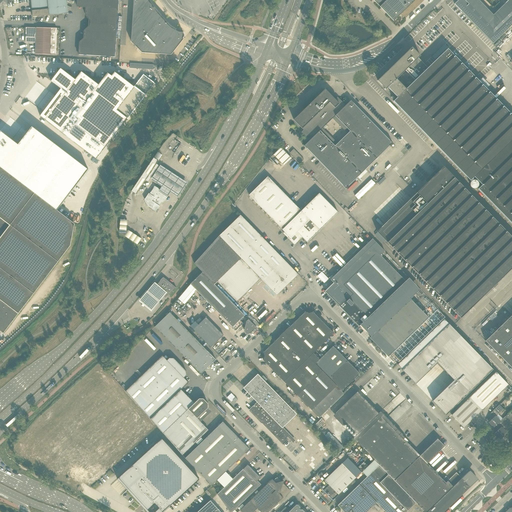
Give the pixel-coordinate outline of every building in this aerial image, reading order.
[(30,0),(32,17),(68,13),(66,0),(30,0)] [(77,0),(77,6),(86,7),(118,9),(118,0),(77,0)] [(150,1),(149,0),(133,0),(131,41),(142,53),(171,55),(183,39),(182,39),(183,37),(184,36),(184,35),(184,34),(183,34),(183,33),(182,33),(182,32),(181,32),(180,32),(178,32),(177,31),(176,30),(175,30),(176,29),(172,27),(171,26),(169,25),(161,16),(157,11),(156,9),(154,7),(153,5),(152,4),(150,1)] [(373,0),(394,21),(415,0),(373,0)] [(478,0),(458,0),(454,4),(461,11),(493,44),(511,24),(511,0),(508,0),(505,3),(493,15),(478,0)] [(117,25),(118,9),(86,7),(85,15),(89,19),(89,23),(117,25)] [(116,41),(117,25),(89,23),(88,27),(84,31),(84,39),(116,41)] [(57,28),(31,28),(26,28),(25,43),(36,43),(35,54),(56,55),(57,28)] [(115,57),(116,41),(84,39),(79,42),(79,55),(115,57)] [(472,74),(448,49),(428,68),(418,58),(420,56),(416,52),(412,47),(377,81),(386,89),(388,87),(397,97),(393,101),(470,181),(474,177),(482,185),(478,189),(511,223),(511,115),(479,81),(480,80),(473,73),(472,74)] [(60,89),(40,116),(96,159),(145,95),(144,94),(147,92),(154,83),(142,74),(133,86),(115,72),(112,76),(107,72),(98,84),(81,71),(75,79),(60,68),(50,81),(60,89)] [(346,189),(392,143),(351,100),(345,105),(337,97),(335,99),(325,89),(293,120),(303,130),(301,132),(309,141),(304,146),(346,189)] [(361,107),(377,123),(379,121),(363,105),(361,107)] [(0,131),(0,166),(57,210),(88,170),(32,126),(18,144),(0,131)] [(284,165),(291,158),(281,147),(273,155),(284,165)] [(158,161),(154,158),(131,191),(136,194),(145,180),(148,182),(158,166),(156,165),(158,161)] [(70,246),(74,224),(57,210),(0,166),(0,330),(3,333),(70,246)] [(160,167),(151,182),(153,183),(162,189),(160,192),(167,196),(166,198),(168,199),(170,195),(174,197),(178,200),(187,185),(183,182),(163,169),(160,167)] [(461,318),(511,268),(511,237),(454,177),(447,170),(444,167),(425,185),(424,185),(417,193),(377,231),(461,318)] [(319,193),(301,211),(267,177),(249,195),(291,238),(294,235),(297,238),(300,235),(307,242),(338,212),(319,193)] [(149,193),(144,200),(147,206),(156,211),(159,206),(162,202),(163,203),(166,198),(167,196),(160,192),(159,191),(160,191),(160,190),(159,190),(155,186),(151,192),(150,194),(149,193)] [(219,236),(194,263),(202,272),(214,284),(217,281),(236,301),(260,278),(277,295),(298,274),(240,215),(219,236)] [(333,283),(325,291),(339,306),(340,307),(344,311),(343,311),(344,312),(361,329),(363,327),(371,336),(370,338),(388,357),(428,317),(412,300),(403,291),(406,288),(409,285),(380,255),(384,251),(382,249),(372,239),(330,279),(333,283)] [(202,272),(190,284),(232,327),(244,315),(214,284),(202,272)] [(317,277),(323,283),(327,278),(321,273),(317,277)] [(176,288),(172,285),(163,277),(156,285),(169,296),(176,288)] [(154,280),(139,299),(151,310),(167,291),(154,280)] [(188,287),(179,299),(184,304),(194,293),(188,287)] [(319,359),(313,353),(332,335),(330,333),(331,331),(330,330),(330,329),(330,328),(329,328),(329,329),(323,323),(324,323),(324,322),(323,322),(322,322),(320,319),(320,318),(319,318),(313,313),(314,313),(314,312),(313,312),(313,311),(312,311),(312,312),(311,313),(311,312),(310,313),(308,313),(307,312),(306,313),(306,312),(305,311),(304,312),(304,313),(300,317),(299,317),(296,317),(296,319),(294,319),(294,322),(293,322),(293,323),(294,323),(289,327),(288,327),(288,328),(285,331),(284,331),(283,332),(283,333),(281,336),(280,336),(279,336),(279,337),(275,341),(274,341),(271,341),(271,344),(269,344),(269,346),(268,346),(268,347),(269,347),(264,352),(264,351),(263,351),(263,352),(263,353),(264,353),(264,354),(264,355),(264,357),(263,358),(264,359),(263,360),(304,403),(304,404),(306,404),(319,418),(344,394),(344,393),(342,391),(360,374),(333,346),(319,359)] [(200,374),(215,359),(170,312),(155,327),(200,374)] [(511,314),(485,341),(511,368),(511,314)] [(206,317),(205,318),(203,316),(200,319),(199,318),(195,322),(198,324),(193,329),(211,347),(223,335),(206,317)] [(250,333),(256,327),(248,319),(246,321),(244,330),(245,330),(245,331),(245,332),(245,333),(246,333),(246,334),(247,334),(248,334),(249,333),(250,333)] [(446,415),(493,369),(444,319),(397,364),(402,369),(402,370),(415,384),(437,363),(454,380),(432,401),(446,415)] [(169,358),(167,360),(162,356),(126,391),(163,433),(194,404),(180,390),(188,383),(183,378),(185,376),(185,372),(173,359),(169,358)] [(482,410),(508,385),(496,372),(469,397),(482,410)] [(296,415),(261,379),(258,376),(245,388),(258,401),(257,402),(249,410),(283,445),(287,441),(285,439),(287,437),(293,443),(295,440),(282,427),(296,415)] [(381,411),(378,413),(357,392),(354,395),(335,413),(356,435),(353,438),(379,465),(388,474),(394,481),(420,456),(399,434),(401,433),(381,411)] [(464,428),(482,410),(469,397),(451,415),(464,428)] [(208,403),(203,399),(199,398),(194,404),(163,433),(183,454),(208,430),(197,418),(208,407),(208,403)] [(496,416),(503,409),(499,405),(489,414),(493,418),(488,422),(493,427),(495,425),(500,421),(496,416)] [(499,429),(494,433),(499,439),(511,427),(510,425),(511,423),(511,417),(508,413),(502,419),(500,421),(495,425),(499,429)] [(249,449),(236,435),(223,422),(185,458),(211,485),(217,480),(224,488),(233,479),(226,472),(249,449)] [(163,511),(199,480),(162,439),(117,479),(141,506),(142,505),(145,508),(144,509),(146,511),(155,511),(159,509),(160,511),(163,511)] [(427,463),(444,446),(437,439),(420,456),(394,481),(388,474),(380,482),(407,511),(416,503),(424,511),(443,511),(477,480),(468,471),(461,478),(456,473),(445,483),(427,463)] [(339,451),(343,447),(337,441),(333,445),(339,451)] [(333,500),(355,478),(341,464),(324,480),(329,485),(323,490),(333,500)] [(257,481),(260,478),(247,465),(233,479),(224,488),(217,494),(229,511),(232,511),(261,484),(257,481)] [(380,482),(388,474),(379,465),(338,505),(344,511),(366,511),(376,502),(385,511),(406,511),(407,511),(380,482)] [(284,480),(280,481),(277,477),(274,481),(272,479),(240,510),(241,511),(253,511),(257,508),(260,511),(268,511),(279,501),(283,498),(290,491),(283,484),(284,480)] [(220,511),(210,500),(197,511),(220,511)]
